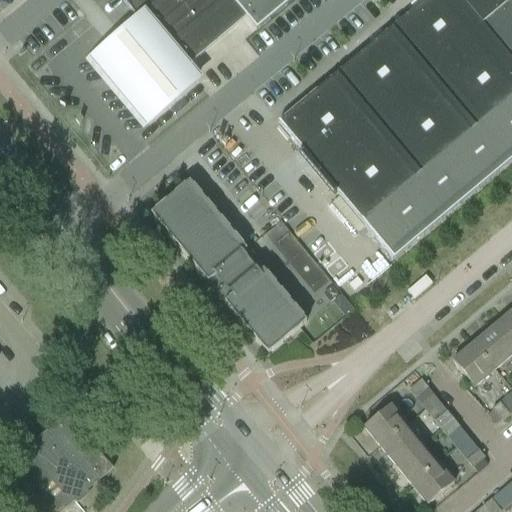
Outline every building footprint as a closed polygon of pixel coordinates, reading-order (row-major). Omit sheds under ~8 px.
[(243,15),(256,31),(292,0),(128,0),(128,3),(128,6),(129,9),(131,12),(138,20),(93,58),(147,123),(195,82),(181,66),(243,15)] [(426,0),(381,38),(277,124),(350,211),(392,261),(511,160),(511,63),(459,0),(426,0)] [(511,0),(459,0),(511,62),(511,0)] [(214,311),(222,304),(267,357),(299,330),(307,323),(263,271),(258,275),(242,255),(247,251),(245,249),(189,182),(149,215),(207,285),(198,292),(214,311)] [(407,292),(413,300),(431,284),(425,277),(407,292)] [(354,291),(362,284),(356,278),(348,285),(354,291)] [(511,318),(509,314),(490,330),(511,357),(511,356),(511,318)] [(471,346),(493,372),(511,357),(490,330),(471,346)] [(493,372),(471,346),(451,363),(473,389),(493,372)] [(427,389),(420,381),(408,391),(415,399),(427,389)] [(491,411),(501,422),(509,416),(499,404),(491,411)] [(363,428),(379,448),(405,426),(389,407),(363,428)] [(434,423),(440,430),(452,420),(446,413),(434,423)] [(11,461),(10,471),(44,511),(61,511),(106,475),(107,464),(70,420),(59,420),(11,461)] [(452,420),(440,430),(446,438),(458,428),(452,420)] [(421,446),(405,426),(379,448),(395,467),(421,446)] [(421,446),(395,467),(410,486),(437,465),(421,446)] [(484,459),(478,452),(466,461),(472,469),(484,459)] [(453,484),(437,465),(410,486),(426,506),(453,484)] [(499,511),(490,501),(483,507),(486,511),(499,511)]
